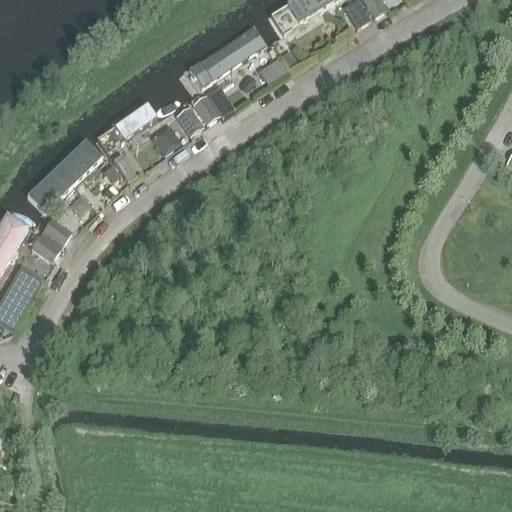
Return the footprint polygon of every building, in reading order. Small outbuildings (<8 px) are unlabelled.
[(345,3),(342,0),(311,0),(283,17),(293,34),(345,3)] [(373,23),(387,14),(378,0),(364,0),(361,2),(373,23)] [(356,33),(370,25),(357,4),(343,13),(356,33)] [(235,47),(185,81),(196,97),(246,64),(235,47)] [(297,67),(289,55),(281,61),(289,72),(297,67)] [(278,64),(257,77),(266,91),(287,78),(278,64)] [(176,111),(165,94),(116,129),(127,145),(176,111)] [(193,110),(206,130),(219,121),(206,101),(193,110)] [(189,141),(192,140),(203,132),(190,113),(176,121),(189,141)] [(173,130),(155,138),(163,156),(181,148),(173,130)] [(127,186),(135,181),(122,160),(113,166),(127,186)] [(83,181),(69,167),(26,209),(41,223),(83,181)] [(106,177),(114,186),(120,179),(112,171),(106,177)] [(42,237),(62,250),(71,237),(51,223),(42,237)] [(0,289),(27,243),(10,233),(0,250),(0,289)] [(51,267),(60,254),(40,240),(31,253),(51,267)] [(31,278),(7,320),(18,327),(42,285),(31,278)] [(19,475),(14,475),(10,479),(10,484),(14,488),(20,488),(23,484),(24,478),(19,475)]
